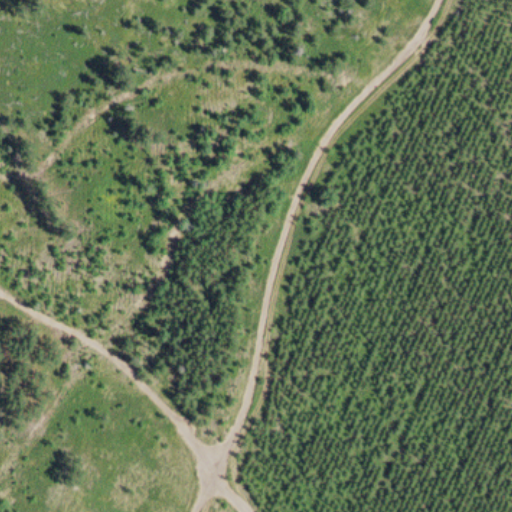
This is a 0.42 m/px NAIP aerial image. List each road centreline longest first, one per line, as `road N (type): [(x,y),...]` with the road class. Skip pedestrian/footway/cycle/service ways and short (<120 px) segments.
road 1 (track): [(191,511),(252,379),(287,202),(358,101),(424,28),(435,0)]
road 2 (track): [(0,302),(99,346),(162,405),(241,511)]
